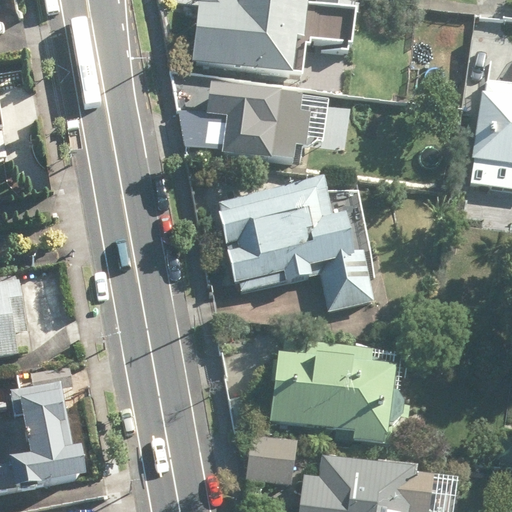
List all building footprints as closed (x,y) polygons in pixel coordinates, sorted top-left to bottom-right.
[(307,78),(310,51),(357,57),(363,7),(304,0),(204,0),(200,36),(197,65),(307,78)] [(511,193),(511,90),(489,87),(472,187),(511,193)] [(0,164),(12,163),(2,89),(0,88),(0,164)] [(227,158),(285,164),(285,166),(304,168),(306,148),(319,149),(329,150),(334,101),(215,88),(212,116),(188,113),(184,148),(227,153),(227,158)] [(331,315),(380,305),(375,282),(380,281),(366,212),(362,191),(332,197),(329,183),(221,205),(239,295),(324,278),(331,315)] [(0,277),(0,360),(35,356),(25,274),(0,277)] [(401,392),(404,369),(378,366),(379,354),(288,342),(285,364),(277,363),(273,390),(281,391),(277,425),(339,433),(338,444),(393,451),(396,432),(411,424),(413,410),(401,392)] [(78,386),(74,367),(32,374),(36,393),(15,396),(19,424),(0,427),(0,496),(96,481),(91,451),(79,453),(68,388),(78,386)] [(302,443),(255,438),(250,483),(297,488),(302,443)] [(461,511),(465,482),(422,478),(423,470),(326,459),(324,481),(306,479),(302,511),(461,511)]
